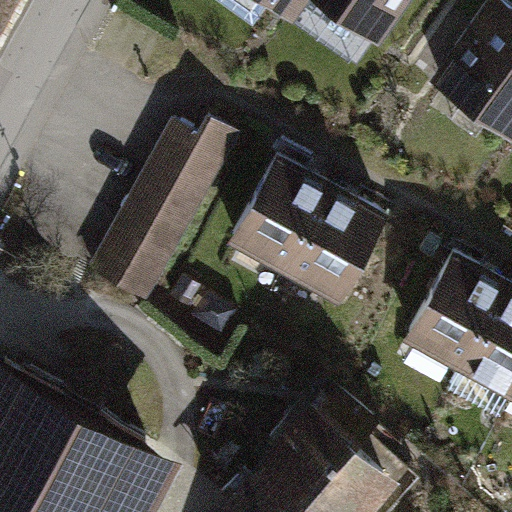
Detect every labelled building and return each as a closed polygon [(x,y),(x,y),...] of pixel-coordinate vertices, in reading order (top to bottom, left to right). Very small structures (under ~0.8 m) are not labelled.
[(268,0),(287,12),(294,0),(268,0)] [(315,0),(373,38),(398,0),(315,0)] [(511,137),(511,136),(511,2),(510,2),(507,0),(474,0),(422,74),(511,137)] [(190,127),(163,112),(82,264),(142,296),(234,123),(201,106),(190,127)] [(218,235),(275,266),(325,173),(268,143),(218,235)] [(380,203),(325,173),(275,266),(332,296),(380,203)] [(397,330),(448,361),(500,270),(444,241),(397,330)] [(163,291),(181,303),(195,282),(176,270),(163,291)] [(511,360),(511,276),(500,270),(448,361),(497,388),(511,360)] [(142,511),(176,450),(0,354),(0,511),(142,511)] [(511,360),(497,388),(511,396),(511,360)] [(304,389),(253,448),(325,511),(354,511),(394,467),(356,434),(375,412),(333,375),(313,398),(304,389)] [(325,511),(253,448),(197,511),(325,511)]
